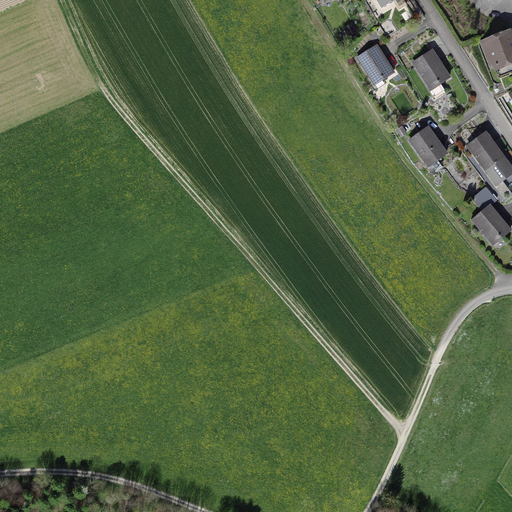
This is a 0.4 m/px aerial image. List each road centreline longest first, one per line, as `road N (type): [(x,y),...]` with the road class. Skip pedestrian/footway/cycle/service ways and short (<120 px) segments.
road 1 (track): [(405,435),(113,111),(64,0)]
road 2 (track): [(509,283),(383,134),(304,0)]
road 3 (track): [(511,283),(461,316),(367,511)]
road 4 (track): [(0,474),(49,470),(143,485),(208,511)]
road 5 (residential): [(511,137),(424,0)]
